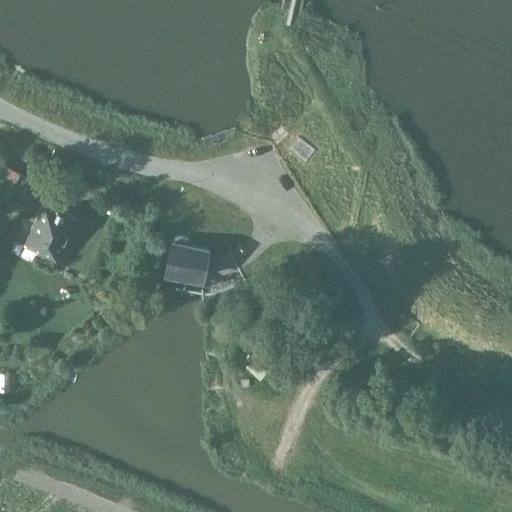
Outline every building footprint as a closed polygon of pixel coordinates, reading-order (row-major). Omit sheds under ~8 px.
[(77,217),(43,201),(24,243),(37,249),(36,251),(57,260),(77,217)] [(511,240),(495,212),(473,225),(498,266),(511,257),(511,240)] [(74,237),(101,244),(105,230),(77,224),(74,237)] [(207,247),(205,247),(170,241),(164,275),(202,280),(206,254),(207,247)] [(239,470),(249,448),(234,442),(225,464),(239,470)]
